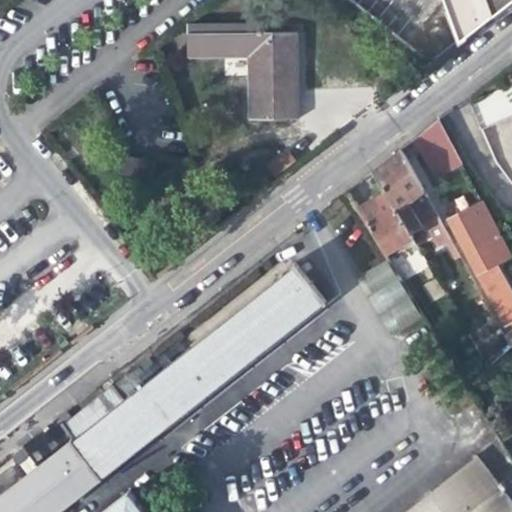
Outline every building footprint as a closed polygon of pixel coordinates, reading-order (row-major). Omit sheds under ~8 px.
[(511,0),(442,0),(456,42),(511,4),(511,0)] [(188,26),(189,57),(251,56),(251,119),(299,118),(298,34),(259,33),(260,26),(188,26)] [(511,88),(468,108),(479,136),(511,121),(511,88)] [(464,169),(439,120),(410,143),(422,163),(437,186),(464,169)] [(423,192),(400,150),(396,154),(374,171),(387,191),(410,232),(420,226),(407,201),(423,192)] [(150,178),(153,162),(125,158),(122,174),(150,178)] [(413,237),(410,232),(387,191),(379,196),(357,209),(385,254),(413,237)] [(449,238),(432,207),(421,214),(437,244),(449,238)] [(511,258),(484,207),(464,217),(467,222),(455,227),(492,299),(505,321),(511,316),(511,292),(498,265),(511,258)] [(420,311),(417,306),(388,259),(358,277),(390,329),(420,311)] [(93,439),(80,449),(107,487),(122,475),(123,476),(125,475),(125,474),(349,298),(320,260),(182,368),(146,397),(136,384),(85,423),(95,436),(93,438),(93,439)] [(94,327),(111,313),(101,300),(84,314),(94,327)] [(61,333),(71,345),(88,332),(77,319),(61,333)] [(497,357),(509,347),(503,336),(491,343),(486,335),(475,341),(487,363),(496,355),(497,357)] [(172,355),(136,384),(146,397),(182,368),(172,355)] [(511,355),(497,364),(508,384),(511,381),(511,355)] [(458,372),(465,384),(471,380),(463,368),(458,372)] [(107,487),(80,449),(52,472),(14,502),(3,488),(1,486),(0,487),(0,511),(74,511),(76,511),(107,487)] [(511,511),(511,482),(500,492),(473,457),(404,511),(511,511)] [(41,459),(3,488),(14,502),(52,472),(41,459)] [(174,511),(157,489),(127,511),(174,511)]
